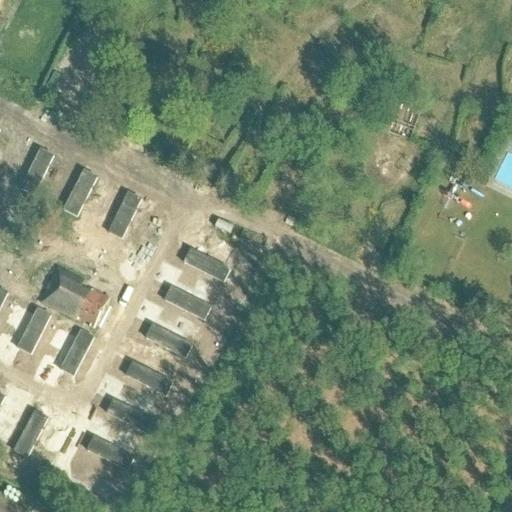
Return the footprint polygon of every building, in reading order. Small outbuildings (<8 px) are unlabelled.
[(124,0),(120,7),(131,14),(139,0),(124,0)] [(393,0),(367,0),(363,9),(388,22),(399,2),(393,0)] [(428,9),(430,0),(416,0),(415,4),(428,9)] [(345,47),(366,41),(361,22),(339,27),(345,47)] [(429,61),(434,48),(393,32),(388,45),(429,61)] [(489,90),(510,66),(495,52),(473,76),(489,90)] [(449,103),(461,70),(440,63),(428,96),(449,103)] [(420,141),(432,145),(443,113),(431,109),(420,141)] [(484,125),(478,139),(470,136),(456,169),(482,181),(503,133),(484,125)] [(226,183),(234,165),(223,160),(215,177),(226,183)] [(90,297),(80,291),(83,284),(59,271),(42,305),(78,322),(79,320),(91,326),(90,328),(94,331),(110,302),(92,293),(90,297)]
